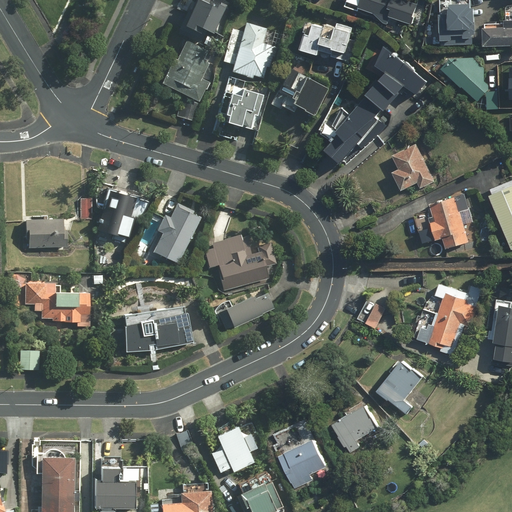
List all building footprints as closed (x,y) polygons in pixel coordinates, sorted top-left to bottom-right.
[(195,0),(194,3),(192,1),(187,12),(185,11),(174,32),(195,42),(200,33),(208,37),(222,7),(207,0),(195,0)] [(412,25),(418,5),(400,0),(360,0),(358,9),(412,25)] [(470,0),(438,0),(439,45),(472,45),(472,36),(475,36),(474,10),(471,10),(470,0)] [(69,20),(64,18),(54,39),(70,47),(87,13),(75,7),(69,20)] [(308,16),(297,53),(315,58),(317,53),(330,56),(329,58),(351,64),(359,36),(351,34),(352,28),(308,16)] [(265,29),(244,24),(230,75),(250,80),(251,78),(260,80),(264,68),(268,70),(271,57),(273,58),(276,48),(261,44),(265,29)] [(511,47),(511,29),(481,30),(481,49),(511,47)] [(171,58),(158,85),(196,104),(206,83),(200,80),(208,64),(202,61),(207,51),(184,39),(174,60),(171,58)] [(338,167),(355,146),(361,151),(382,131),(386,127),(383,124),(384,123),(376,117),(380,113),(382,114),(396,98),(394,97),(402,88),(416,97),(429,82),(387,47),(384,51),(381,49),(374,63),(376,64),(373,69),(383,76),(377,82),(363,98),(364,98),(333,135),(334,137),(321,153),(338,167)] [(439,71),(477,104),(489,90),(488,86),(484,83),(484,68),(474,58),(449,60),(439,71)] [(288,68),(268,105),(287,116),(290,111),(309,121),(327,89),(288,68)] [(256,117),(262,96),(229,86),(220,118),(221,119),(220,125),(235,130),(236,127),(248,131),(252,116),(256,117)] [(416,145),(391,157),(397,171),(390,174),(400,194),(417,185),(419,190),(435,182),(416,145)] [(94,203),(97,210),(100,210),(95,232),(125,239),(128,226),(136,220),(142,212),(146,204),(137,200),(137,198),(134,198),(135,197),(112,192),(113,187),(95,184),(93,196),(94,203)] [(511,187),(487,198),(509,252),(511,250),(511,187)] [(92,199),(79,198),(78,219),(91,219),(92,199)] [(454,198),(428,205),(433,222),(430,223),(435,242),(442,240),(445,251),(469,244),(460,213),(459,213),(454,198)] [(150,255),(176,267),(198,217),(172,206),(166,219),(159,217),(152,232),(159,235),(150,255)] [(62,219),(21,221),(22,241),(25,241),(26,250),(67,248),(66,231),(63,232),(62,219)] [(214,265),(221,292),(267,279),(264,267),(275,264),(269,242),(253,246),(255,254),(244,257),(242,250),(227,254),(229,261),(214,265)] [(52,284),(23,284),(22,304),(33,305),(33,312),(40,312),(40,319),(50,319),(50,322),(62,322),(62,324),(74,324),(74,327),(90,327),(90,294),(52,293),(52,284)] [(248,298),(215,312),(223,330),(229,328),(230,329),(259,317),(258,315),(271,309),(265,293),(249,300),(248,298)] [(445,294),(428,345),(442,350),(443,346),(452,349),(460,324),(471,328),(478,308),(466,305),(467,302),(445,294)] [(376,304),(365,325),(375,330),(386,310),(376,304)] [(148,352),(190,344),(182,307),(121,314),(123,327),(118,328),(123,353),(148,352)] [(511,309),(497,308),(493,346),(495,346),(493,362),(511,364),(511,309)] [(17,370),(37,371),(38,351),(18,351),(17,370)] [(403,360),(375,393),(398,410),(406,416),(414,406),(406,400),(424,376),(403,360)] [(367,405),(331,427),(347,455),(359,448),(356,442),(381,427),(367,405)] [(242,437),(236,427),(210,439),(230,474),(256,462),(250,452),(256,449),(247,434),(242,437)] [(316,440),(277,457),(292,491),(312,482),(309,475),(328,467),(316,440)] [(71,511),(70,458),(37,458),(37,511),(71,511)] [(91,511),(136,511),(136,479),(121,479),(121,466),(96,466),(96,479),(91,479),(91,511)] [(279,507),(282,505),(266,472),(234,487),(237,494),(231,497),(237,511),(273,511),(280,509),(279,507)] [(178,504),(159,505),(159,511),(209,511),(208,492),(177,494),(178,504)]
